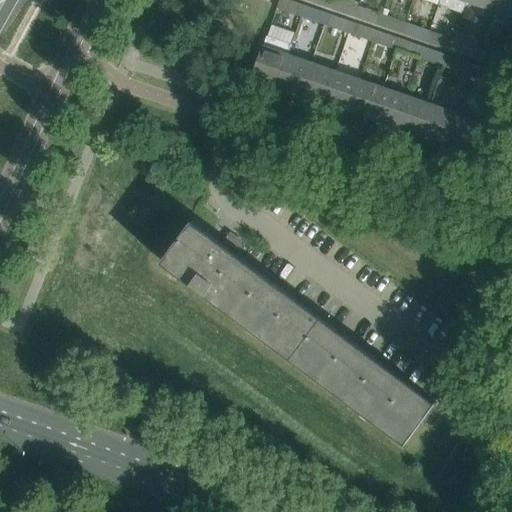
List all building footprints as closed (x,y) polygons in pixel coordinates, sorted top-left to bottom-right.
[(305,6),(287,0),(279,0),(277,9),(301,17),(305,6)] [(333,0),(307,0),(307,1),(331,9),(333,0)] [(358,6),(340,0),(333,0),(331,9),(354,17),(358,6)] [(467,0),(466,2),(490,10),(493,0),(467,0)] [(511,0),(493,0),(490,10),(511,17),(511,0)] [(301,17),(325,25),(329,14),(305,6),(301,17)] [(382,15),(358,6),(354,17),(378,25),(382,15)] [(353,23),(329,14),(325,25),(349,33),(353,23)] [(378,25),(402,34),(406,23),(382,15),(378,25)] [(349,33),(373,42),(376,31),(353,23),(349,33)] [(430,31),(406,23),(402,34),(426,42),(430,31)] [(263,46),(252,78),(277,86),(276,88),(277,88),(288,54),(287,54),(295,33),(271,25),(267,36),(264,46),(263,46)] [(373,42),(396,50),(400,39),(376,31),(373,42)] [(453,39),(430,31),(426,42),(450,50),(453,39)] [(396,50),(420,58),(424,47),(400,39),(396,50)] [(477,48),(453,39),(450,50),(474,58),(477,48)] [(420,58),(444,67),(448,56),(424,47),(420,58)] [(474,58),(497,67),(501,56),(477,48),(474,58)] [(300,96),(312,63),(288,54),(277,88),(278,86),(301,95),(300,96)] [(472,64),(448,56),(444,67),(468,75),(472,64)] [(511,59),(501,56),(497,67),(511,71),(511,59)] [(302,95),(325,103),(336,71),(312,63),(300,96),(301,97),(302,95)] [(468,75),(492,83),(495,72),(472,64),(468,75)] [(349,111),(360,79),(336,71),(325,103),(324,105),(325,105),(325,103),(349,111)] [(511,77),(495,72),(492,83),(511,90),(511,77)] [(349,111),(372,119),(383,87),(360,79),(349,111),(348,113),(349,113),(349,111)] [(407,96),(383,87),(372,119),(372,121),(373,120),(396,128),(407,96)] [(419,138),(431,104),(407,96),(396,128),(396,129),(396,130),(397,128),(420,136),(419,138)] [(455,112),(431,104),(419,138),(420,138),(421,136),(444,144),(443,146),(455,112)] [(467,154),(479,120),(455,112),(443,146),(444,146),(445,144),(468,152),(467,154)] [(503,129),(479,120),(467,154),(468,154),(468,153),(491,160),(490,162),(491,163),(492,161),(503,129)] [(230,234),(224,243),(194,220),(195,220),(194,219),(192,221),(163,260),(163,261),(164,260),(406,442),(405,443),(406,443),(436,402),(435,402),(235,252),(237,249),(230,243),(235,237),(235,238),(236,237),(228,231),(228,232),(230,234)]
